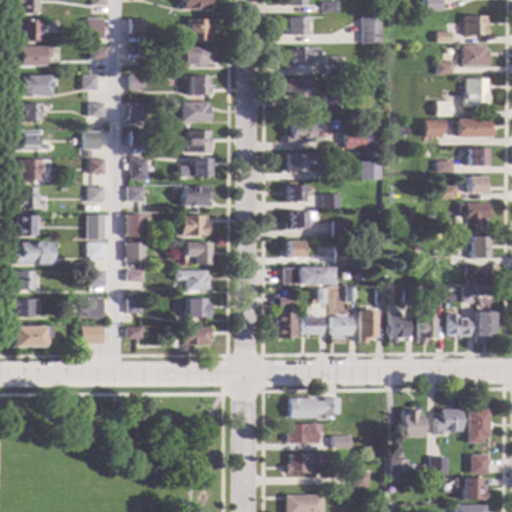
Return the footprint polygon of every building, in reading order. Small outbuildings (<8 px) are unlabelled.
[(32,0),(32,12),(16,12),(16,6),(13,6),(13,0),(32,0)] [(207,0),(207,1),(205,1),(205,9),(179,9),(179,0),(207,0)] [(437,0),(437,11),(420,11),(420,0),(437,0)] [(336,2),(335,12),(319,12),(319,2),(336,2)] [(378,44),(358,44),(358,17),(379,17),(378,44)] [(484,17),(483,35),(459,34),(460,17),(484,17)] [(303,35),(283,35),(283,18),(303,18),(303,35)] [(99,38),(83,38),(83,19),(99,19),(99,38)] [(140,29),(126,29),(126,19),(140,19),(140,29)] [(205,26),(207,26),(207,41),(177,41),(177,29),(185,29),(185,19),(205,19),(205,26)] [(35,34),(36,34),(36,41),(16,41),(16,35),(13,35),(13,28),(16,28),(16,20),(35,20),(35,34)] [(447,32),(446,43),(432,43),(432,32),(447,32)] [(102,60),(87,60),(87,46),(102,46),(102,60)] [(140,54),(137,54),(137,57),(125,57),(125,46),(140,46),(140,54)] [(206,66),(192,65),(192,66),(176,66),(176,46),(206,47),(206,66)] [(482,46),(481,50),(484,50),(483,65),(457,65),(457,46),(482,46)] [(48,57),(42,57),(42,66),(16,66),(16,58),(12,58),(12,47),(48,47),(48,57)] [(317,60),(305,60),(304,65),(289,65),(289,67),(283,67),(283,60),(286,60),(286,49),(317,50),(317,60)] [(338,56),(338,64),(344,64),(344,73),(339,72),(339,78),(319,78),(319,73),(323,73),(323,56),(338,56)] [(448,63),(448,74),(431,74),(432,62),(448,63)] [(45,95),(15,95),(15,79),(17,79),(17,75),(45,75),(45,95)] [(93,90),(78,90),(78,75),(93,75),(93,90)] [(140,90),(126,90),(126,75),(140,75),(140,90)] [(204,95),(185,95),(185,77),(204,77),(204,95)] [(306,97),(285,98),(285,93),(281,93),(282,83),(286,83),(286,78),(306,78),(306,97)] [(483,79),(482,108),(459,107),(460,79),(483,79)] [(342,96),(341,111),(322,111),(322,95),(342,96)] [(446,101),(446,117),(431,116),(432,101),(446,101)] [(206,122),(177,122),(177,102),(206,102),(206,122)] [(100,117),(85,117),(85,103),(100,103),(100,117)] [(142,121),(125,121),(125,103),(126,103),(142,103),(142,121)] [(35,121),(14,121),(14,116),(12,116),(12,110),(16,110),(16,104),(35,104),(35,121)] [(440,120),(436,138),(420,137),(420,119),(440,120)] [(485,120),(485,128),(488,128),(488,137),(452,136),(453,119),(485,120)] [(310,130),(317,130),(317,139),(306,139),(306,142),(285,142),(285,136),(287,136),(287,122),(310,123),(310,130)] [(363,130),(362,149),(342,149),(342,130),(363,130)] [(35,150),(17,150),(17,144),(14,144),(14,131),(35,131),(35,150)] [(96,132),(96,150),(77,150),(78,131),(96,132)] [(147,146),(127,146),(127,131),(147,131),(147,146)] [(206,152),(183,152),(184,131),(207,131),(206,152)] [(483,150),(483,166),(463,165),(463,149),(483,150)] [(311,165),(303,165),(303,171),(283,171),(283,153),(311,154),(311,165)] [(143,180),(126,179),(126,158),(143,159),(143,180)] [(101,174),(85,174),(85,159),(101,159),(101,174)] [(206,177),(175,177),(175,166),(188,166),(188,159),(206,159),(206,177)] [(37,181),(14,181),(14,174),(12,174),(12,166),(14,166),(14,160),(37,160),(37,181)] [(378,161),(377,180),(357,180),(357,160),(378,161)] [(448,162),(448,172),(431,171),(431,162),(448,162)] [(479,177),(479,193),(463,193),(464,176),(479,177)] [(206,206),(178,206),(178,186),(206,186),(206,206)] [(301,202),(282,201),(283,186),(301,186),(301,202)] [(140,201),(124,201),(124,187),(140,187),(140,201)] [(33,209),(10,209),(10,194),(13,194),(13,188),(33,188),(33,209)] [(100,202),(84,202),(84,188),(100,188),(100,202)] [(451,191),(451,200),(436,200),(436,190),(451,191)] [(336,195),(336,208),(319,208),(319,194),(336,195)] [(485,204),(484,219),(481,219),(481,226),(460,225),(461,213),(455,213),(455,204),(485,204)] [(304,227),(288,228),(288,230),(282,230),(282,222),(284,222),(285,212),(304,212),(304,227)] [(141,237),(121,237),(121,214),(141,214),(141,237)] [(100,226),(86,226),(86,215),(100,215),(100,226)] [(201,219),(203,219),(203,235),(176,235),(176,215),(201,215),(201,219)] [(30,235),(13,235),(13,229),(10,229),(10,223),(13,223),(13,216),(30,216),(30,235)] [(348,223),(348,237),(329,236),(330,223),(348,223)] [(483,237),(483,258),(466,258),(466,256),(465,256),(465,251),(458,251),(458,244),(465,245),(466,236),(483,237)] [(300,257),(283,257),(283,241),(300,242),(300,257)] [(100,259),(82,259),(82,242),(100,242),(100,259)] [(140,262),(121,262),(122,242),(140,242),(140,262)] [(206,264),(180,264),(180,242),(206,242),(206,264)] [(47,263),(9,263),(9,243),(47,243),(47,263)] [(348,246),(347,265),(331,265),(332,245),(348,246)] [(333,284),(279,284),(279,268),(333,268),(333,284)] [(101,286),(83,286),(83,270),(101,270),(101,286)] [(203,275),(206,275),(206,290),(181,290),(181,281),(171,281),(171,270),(203,270),(203,275)] [(27,290),(9,290),(9,271),(27,272),(27,290)] [(139,282),(123,282),(123,271),(139,271),(139,282)] [(486,286),(485,296),(472,296),(472,285),(486,286)] [(441,287),(440,302),(426,302),(427,287),(441,287)] [(468,288),(468,303),(457,302),(457,287),(468,288)] [(353,289),(352,302),(342,301),(342,288),(353,289)] [(409,288),(409,303),(399,302),(399,288),(409,288)] [(323,289),(323,304),(314,303),(314,289),(323,289)] [(381,290),(381,304),(371,303),(372,289),(381,290)] [(99,299),(99,317),(82,317),(83,298),(99,299)] [(291,306),(289,306),(289,313),(292,313),(292,337),(273,337),(273,313),(281,313),(281,306),(276,306),(276,298),(291,298),(291,306)] [(34,316),(9,316),(9,299),(34,299),(34,316)] [(138,313),(124,313),(124,299),(138,299),(138,313)] [(204,303),(206,303),(206,318),(183,318),(183,299),(204,299),(204,303)] [(483,307),(483,312),(489,312),(489,339),(479,339),(479,344),(471,343),(472,311),(477,311),(478,307),(483,307)] [(424,310),(424,312),(428,312),(428,318),(431,318),(431,338),(421,338),(421,342),(413,342),(414,309),(424,310)] [(306,316),(318,316),(318,334),(304,334),(304,337),(298,337),(298,310),(306,310),(306,316)] [(374,311),(373,338),(363,338),(363,343),(354,343),(356,310),(374,311)] [(396,313),(396,317),(403,317),(402,338),(392,338),(392,343),(382,343),(383,312),(396,313)] [(454,315),(454,318),(465,318),(465,337),(455,336),(455,339),(450,338),(450,336),(442,336),(443,314),(454,315)] [(348,335),(327,335),(327,317),(345,317),(348,317),(348,335)] [(98,343),(76,343),(76,326),(98,326),(98,343)] [(46,339),(41,339),(41,347),(9,347),(9,327),(46,327),(46,339)] [(138,339),(122,339),(122,327),(138,327),(138,339)] [(206,344),(179,344),(179,327),(206,327),(206,344)] [(336,414),(312,414),(312,418),(286,418),(286,398),(313,398),(313,401),(320,401),(320,398),(336,398),(336,414)] [(485,437),(478,437),(478,443),(463,443),(464,409),(485,409),(485,437)] [(416,414),(419,414),(419,437),(398,437),(398,411),(416,410),(416,414)] [(458,431),(438,431),(438,434),(431,434),(431,418),(437,418),(437,410),(458,410),(458,431)] [(317,432),(315,432),(315,443),(286,443),(286,442),(282,442),(282,435),(285,435),(285,424),(317,424),(317,432)] [(344,448),(329,448),(329,437),(344,437),(344,448)] [(323,462),(315,462),(315,473),(286,473),(286,472),(282,472),(282,464),(286,464),(286,454),(323,454),(323,462)] [(483,474),(466,474),(466,455),(483,455),(483,474)] [(443,475),(424,475),(424,458),(443,458),(443,475)] [(404,475),(387,475),(387,460),(404,460),(404,475)] [(365,489),(349,489),(349,473),(365,473),(365,489)] [(477,490),(481,490),(481,500),(458,499),(458,488),(449,488),(450,478),(477,478),(477,490)] [(319,511),(281,511),(281,495),(319,495),(319,511)]
